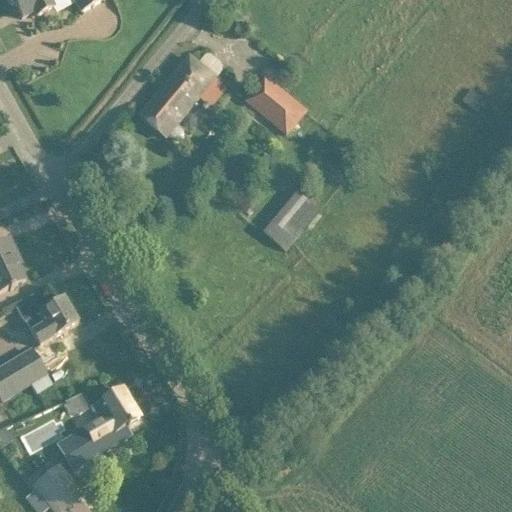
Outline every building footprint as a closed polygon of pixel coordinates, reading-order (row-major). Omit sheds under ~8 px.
[(34,14),(37,19),(53,10),(50,4),(56,0),(73,0),(81,14),(104,1),(103,0),(9,0),(21,21),(34,14)] [(223,68),(222,65),(213,58),(209,57),(206,58),(199,67),(190,60),(141,120),(166,140),(168,137),(171,140),(176,143),(181,142),(184,139),(184,135),(183,132),(177,126),(199,100),(211,109),(226,90),(215,81),(222,72),(223,68)] [(246,106),(285,138),(306,113),(266,81),(246,106)] [(298,194),(264,236),(287,254),(321,212),(298,194)] [(0,295),(9,291),(10,293),(14,291),(13,289),(25,283),(18,268),(16,269),(12,261),(17,258),(9,241),(0,245),(0,295)] [(31,335),(39,349),(54,340),(78,326),(63,300),(48,309),(43,300),(35,305),(33,303),(15,312),(23,325),(31,320),(38,331),(31,335)] [(0,401),(2,404),(31,387),(46,378),(31,353),(0,371),(0,401)] [(121,392),(91,410),(98,423),(56,448),(71,473),(132,437),(127,430),(129,429),(128,427),(139,420),(121,392)] [(35,489),(53,511),(65,511),(81,499),(58,470),(35,489)]
